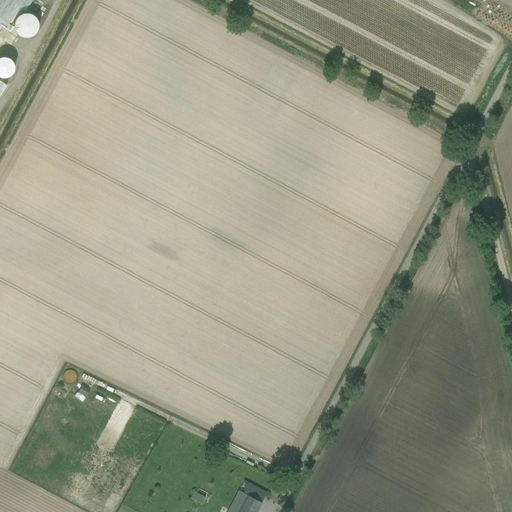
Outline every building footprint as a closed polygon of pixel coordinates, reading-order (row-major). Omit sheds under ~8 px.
[(0,0),(0,94),(5,87),(0,83),(0,23),(6,28),(19,8),(25,12),(33,0),(0,0)] [(17,59),(0,59),(0,77),(18,76),(17,59)] [(86,397),(90,390),(82,386),(78,392),(86,397)] [(256,511),(261,503),(267,493),(244,481),(227,511),(256,511)] [(194,492),(191,499),(201,504),(205,497),(194,492)]
